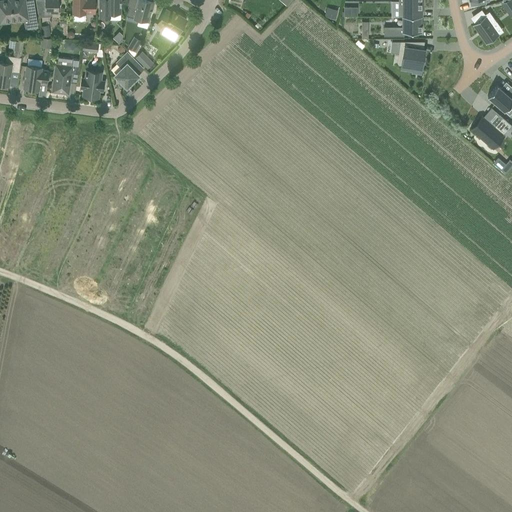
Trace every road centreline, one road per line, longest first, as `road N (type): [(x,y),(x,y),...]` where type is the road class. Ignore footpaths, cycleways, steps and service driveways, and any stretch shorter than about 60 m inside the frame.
road 1 (track): [(0,271),(171,352),(364,511)]
road 2 (residential): [(208,5),(181,53),(122,111),(0,99)]
